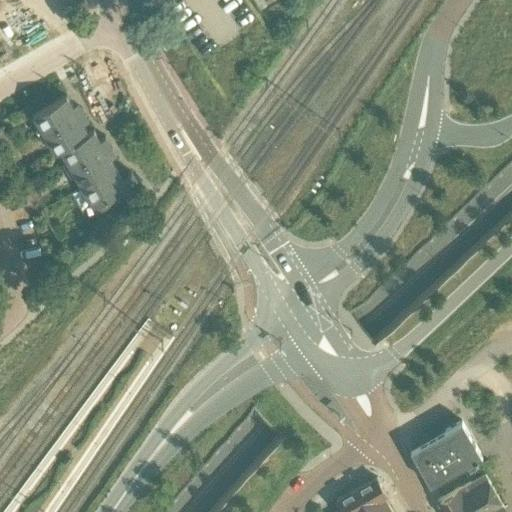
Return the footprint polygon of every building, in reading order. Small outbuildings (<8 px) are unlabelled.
[(511,0),(507,0),(502,9),(499,7),(494,13),(493,12),(492,13),(496,16),(485,33),(511,71),(511,0)] [(227,25),(247,13),(241,3),(221,15),(227,25)] [(244,67),(195,5),(171,24),(220,85),(244,67)] [(483,104),(506,65),(473,46),(450,85),(483,104)] [(33,113),(44,132),(55,151),(61,148),(88,133),(88,131),(82,122),(88,119),(87,118),(85,114),(77,119),(79,122),(76,125),(67,109),(73,105),(66,94),(33,113)] [(0,139),(7,152),(16,147),(3,124),(0,125),(0,139)] [(103,159),(93,143),(105,136),(105,135),(99,139),(93,128),(88,131),(88,133),(61,148),(82,185),(115,166),(109,155),(103,159)] [(16,147),(7,152),(12,161),(21,156),(16,147)] [(119,188),(115,181),(121,177),(115,166),(82,185),(92,204),(91,205),(96,214),(127,196),(122,187),(126,186),(126,185),(136,180),(133,175),(120,182),(123,186),(119,188)] [(29,190),(38,185),(33,177),(25,182),(29,190)] [(43,193),(38,185),(29,190),(34,198),(43,193)] [(473,429),(494,419),(484,400),(464,410),(473,429)] [(478,441),(468,423),(465,425),(462,419),(412,448),(430,481),(480,452),(475,443),(478,441)] [(484,473),(441,497),(438,499),(445,511),(497,511),(504,508),(484,473)] [(393,511),(384,495),(387,494),(377,476),(336,499),(340,507),(332,511),(393,511)]
